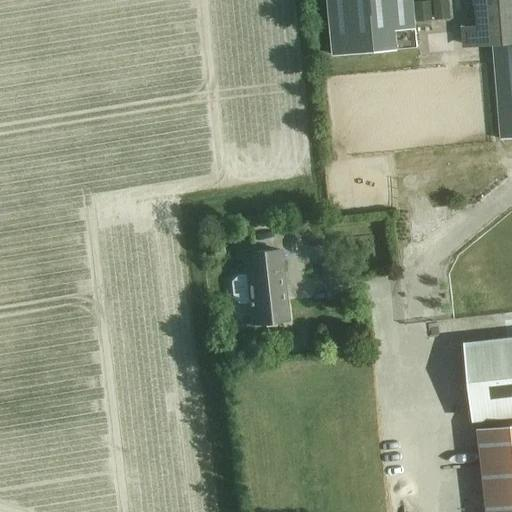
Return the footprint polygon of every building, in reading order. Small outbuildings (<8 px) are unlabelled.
[(333,55),(347,54),(417,47),(415,27),(412,0),(327,0),(331,35),(333,55)] [(448,0),(442,0),(434,1),(435,18),(449,17),(448,0)] [(511,0),(477,0),(480,26),(462,28),(463,44),(493,41),(501,139),(511,138),(511,0)] [(430,1),(415,2),(417,20),(431,18),(430,1)] [(237,276),(231,282),(233,299),(240,304),(249,303),(252,325),(287,321),(280,250),(244,253),(246,275),(237,276)] [(511,340),(467,346),(476,417),(511,413),(511,340)] [(511,511),(511,424),(477,428),(486,511),(511,511)]
